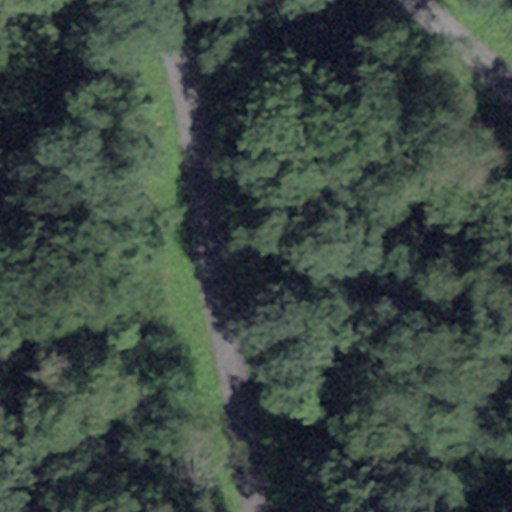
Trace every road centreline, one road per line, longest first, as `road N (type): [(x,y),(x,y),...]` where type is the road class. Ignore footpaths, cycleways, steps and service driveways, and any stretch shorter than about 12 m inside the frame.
road 1 (track): [(250,511),(183,100),(171,47),(147,0)]
road 2 (track): [(403,0),(511,96)]
